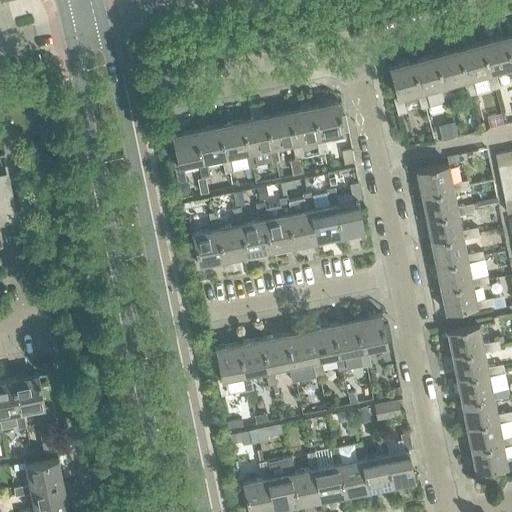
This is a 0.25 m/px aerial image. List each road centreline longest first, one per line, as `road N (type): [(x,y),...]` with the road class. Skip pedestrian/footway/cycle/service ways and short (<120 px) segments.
road 1 (secondary): [(202,511),(95,26)]
road 2 (secondary): [(67,31),(166,511)]
road 3 (residential): [(445,511),(399,275)]
road 4 (residential): [(399,275),(353,60)]
road 5 (residential): [(174,96),(353,60)]
road 6 (residential): [(222,310),(399,275)]
road 7 (residential): [(353,60),(380,34),(511,0)]
